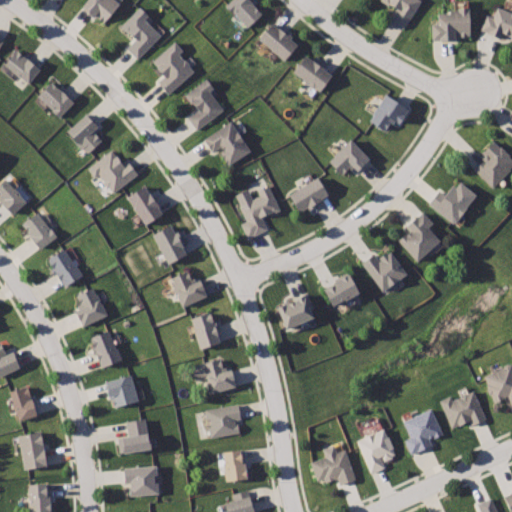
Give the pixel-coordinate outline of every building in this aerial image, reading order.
[(117,0),(90,0),(83,9),(103,25),(121,3),(117,0)] [(251,0),(233,0),(228,5),(248,27),(264,14),(251,0)] [(383,0),(397,8),(391,19),(406,29),(424,3),(419,0),(383,0)] [(140,7),(121,26),(136,38),(128,47),(140,59),(161,35),(144,18),(148,14),(140,7)] [(487,15),(482,29),(502,38),(504,34),(511,37),(511,13),(500,8),(494,18),(487,15)] [(470,9),(438,11),(439,24),(432,24),(432,41),(473,38),(470,9)] [(273,23),(259,40),(287,61),(299,45),(273,23)] [(177,41),(153,60),(166,75),(160,81),(171,94),(196,73),(179,53),(184,50),(177,41)] [(17,49),(5,66),(30,84),(42,68),(17,49)] [(306,56),(293,72),(321,93),(333,76),(306,56)] [(208,78),(186,96),(199,112),(191,119),(199,130),(225,111),(211,93),(217,89),(208,78)] [(52,83),(39,98),(61,118),(75,103),(52,83)] [(387,94),(371,121),(387,131),(392,122),(399,126),(410,107),(387,94)] [(87,113),(68,132),(87,155),(104,142),(97,132),(101,128),(87,113)] [(232,122),(205,140),(215,154),(220,151),(231,164),(250,150),(232,122)] [(352,140),(331,161),(341,174),(352,165),(358,172),(373,160),(352,140)] [(511,155),(496,140),(483,152),(489,158),(477,170),(495,188),(511,169),(511,155)] [(113,151),(90,168),(98,178),(100,176),(115,192),(138,174),(128,161),(123,164),(113,151)] [(7,178),(0,185),(0,197),(16,213),(29,201),(7,178)] [(320,178),(290,195),(300,213),(331,196),(320,178)] [(440,190),(429,205),(458,224),(479,196),(461,182),(457,187),(454,185),(447,194),(440,190)] [(146,186),(129,198),(147,225),(165,214),(146,186)] [(270,186),(259,191),(261,195),(241,205),(246,220),(241,223),(249,239),(270,230),(264,217),(282,210),(270,186)] [(424,211),(406,225),(411,231),(400,242),(418,262),(443,241),(430,227),(435,223),(424,211)] [(39,213),(24,224),(43,247),(58,235),(39,213)] [(172,225),(153,235),(170,265),(189,256),(172,225)] [(67,249),(50,259),(67,286),(85,275),(67,249)] [(391,253),(383,259),(378,254),(363,265),(385,293),(410,274),(391,253)] [(189,272),(173,278),(185,307),(209,296),(204,280),(195,283),(189,272)] [(352,275),(324,290),(336,309),(364,294),(352,275)] [(93,288),(78,295),(82,305),(77,309),(85,326),(107,316),(93,288)] [(307,297),(279,310),(288,331),(318,317),(307,297)] [(212,313),(191,320),(201,348),(223,342),(212,313)] [(109,330),(92,337),(103,366),(123,359),(109,330)] [(2,343),(0,344),(0,378),(23,369),(16,351),(8,354),(2,343)] [(222,358),(192,367),(198,382),(208,379),(212,394),(239,386),(234,369),(225,372),(222,358)] [(511,363),(484,377),(495,402),(509,396),(511,404),(511,363)] [(131,374),(107,381),(116,408),(142,401),(131,374)] [(28,386),(10,392),(22,420),(40,414),(28,386)] [(473,389),(453,399),(452,395),(439,402),(453,428),(469,421),(472,427),(488,419),(473,389)] [(240,404),(207,409),(212,438),(238,435),(236,421),(243,420),(240,404)] [(432,409),(402,421),(409,438),(404,441),(410,454),(433,445),(432,439),(443,434),(432,409)] [(145,418),(127,421),(129,436),(119,439),(122,455),(152,448),(145,418)] [(384,429),(357,441),(372,475),(388,468),(386,462),(397,458),(384,429)] [(41,432),(19,436),(25,469),(49,465),(41,432)] [(346,449),(310,462),(317,482),(335,475),(339,485),(357,479),(346,449)] [(222,451),(226,483),(250,480),(246,450),(222,451)] [(126,467),(129,496),(160,494),(157,465),(126,467)] [(28,484),(29,511),(41,511),(53,511),(50,484),(28,484)] [(256,511),(249,489),(230,493),(233,500),(225,503),(227,511),(256,511)] [(510,511),(511,511),(511,490),(503,494),(510,511)] [(498,511),(492,499),(478,505),(480,511),(498,511)]
